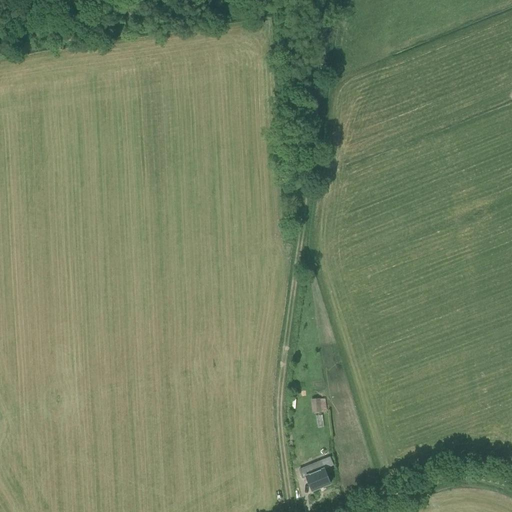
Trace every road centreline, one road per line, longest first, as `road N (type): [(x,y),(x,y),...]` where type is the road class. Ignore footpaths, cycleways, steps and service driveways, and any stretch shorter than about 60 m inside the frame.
road 1 (track): [(291,511),(279,429),(282,359),(333,0)]
road 2 (track): [(389,499),(453,476),(511,486)]
